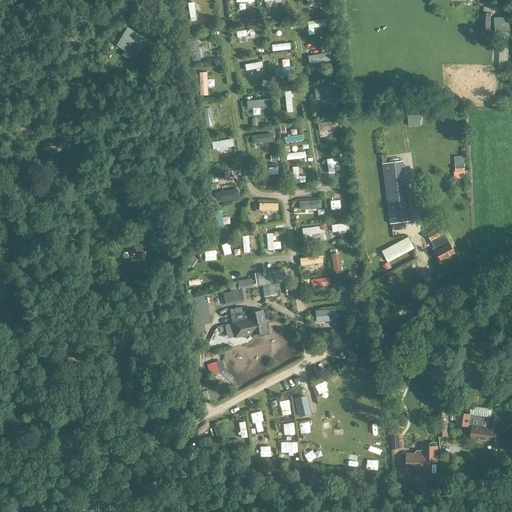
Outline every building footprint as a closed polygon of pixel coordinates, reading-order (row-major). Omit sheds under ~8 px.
[(194,3),(187,4),(190,24),(197,22),(194,3)] [(482,14),(481,30),(490,31),(491,14),(482,14)] [(495,18),(496,33),(505,32),(505,18),(495,18)] [(326,21),(308,23),(308,30),(327,27),(326,21)] [(119,45),(136,56),(145,43),(127,31),(119,45)] [(199,63),(196,40),(188,41),(191,64),(199,63)] [(330,53),(309,57),(310,65),(332,62),(330,53)] [(261,63),(245,65),(246,73),(262,71),(261,63)] [(293,68),(275,70),(276,78),(294,76),(293,68)] [(207,73),(199,73),(200,98),(208,97),(207,73)] [(336,88),(316,91),(317,100),(338,98),(336,88)] [(286,114),(293,113),(291,94),(284,95),(286,114)] [(268,100),(248,102),(249,111),(269,109),(268,100)] [(210,108),(203,109),(206,130),(213,129),(210,108)] [(339,123),(318,126),(319,134),(340,132),(339,123)] [(451,131),(451,147),(460,146),(460,131),(451,131)] [(273,145),(272,136),(252,138),(253,147),(273,145)] [(303,142),(302,136),(285,139),(286,145),(303,142)] [(232,141),(211,144),(213,152),(233,149),(232,141)] [(304,152),(285,154),(286,160),(305,158),(304,152)] [(333,159),(327,160),(329,176),(335,175),(333,159)] [(277,168),(259,170),(260,178),(278,176),(277,168)] [(236,191),(215,195),(217,204),(237,200),(236,191)] [(319,202),(300,203),(300,211),(319,211),(319,202)] [(278,205),(259,205),(259,213),(277,213),(278,205)] [(223,231),(222,212),(214,212),(215,232),(223,231)] [(349,224),(332,226),(333,233),(350,231),(349,224)] [(318,228),(302,230),(302,237),(319,235),(318,228)] [(450,244),(444,234),(441,228),(427,235),(431,241),(436,252),(441,262),(456,254),(450,244)] [(382,251),(388,263),(415,249),(409,237),(382,251)] [(222,248),(224,258),(231,256),(229,246),(222,248)] [(142,252),(143,249),(135,247),(135,251),(132,250),(130,258),(142,260),(144,253),(142,252)] [(339,253),(331,254),(334,276),(342,275),(339,253)] [(182,265),(187,269),(196,258),(191,255),(182,265)] [(321,257),(300,259),(301,268),(322,266),(321,257)] [(249,265),(223,268),(227,283),(251,278),(249,265)] [(223,268),(202,270),(207,289),(227,283),(223,268)] [(275,284),(286,282),(284,270),(254,275),(256,287),(263,286),(264,295),(276,293),(275,284)] [(329,279),(311,281),(312,289),(329,287),(329,279)] [(231,293),(223,295),(224,302),(239,299),(238,292),(231,293)] [(349,296),(351,315),(360,314),(358,294),(349,296)] [(246,312),(230,315),(232,323),(235,338),(244,337),(247,340),(251,336),(267,332),(262,311),(246,314),(246,312)] [(335,312),(315,313),(316,324),(336,323),(335,312)] [(219,322),(221,328),(229,325),(227,320),(219,322)] [(414,336),(414,348),(423,349),(423,336),(414,336)] [(317,396),(327,394),(325,387),(316,389),(317,396)] [(369,397),(358,400),(362,414),(373,411),(369,397)] [(306,399),(296,401),(299,416),(309,414),(306,399)] [(447,408),(437,409),(438,437),(448,437),(447,408)] [(458,413),(456,425),(461,426),(473,427),(471,440),(494,443),(497,419),(463,414),(458,413)] [(261,414),(251,416),(252,422),(262,421),(261,414)] [(360,426),(372,426),(372,418),(360,418),(360,426)] [(241,437),(247,437),(244,420),(239,421),(241,437)] [(305,431),(298,432),(301,443),(307,442),(305,431)] [(401,449),(398,434),(390,435),(392,450),(401,449)] [(415,455),(407,455),(407,471),(430,471),(430,460),(437,460),(437,447),(423,447),(423,451),(417,451),(415,452),(415,455)]
